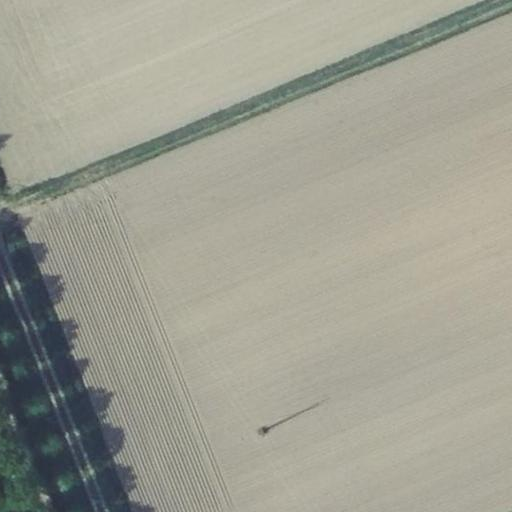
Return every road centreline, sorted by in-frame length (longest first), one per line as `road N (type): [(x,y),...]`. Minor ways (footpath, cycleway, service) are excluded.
road 1 (track): [(0,212),(511,0)]
road 2 (track): [(0,253),(101,511)]
